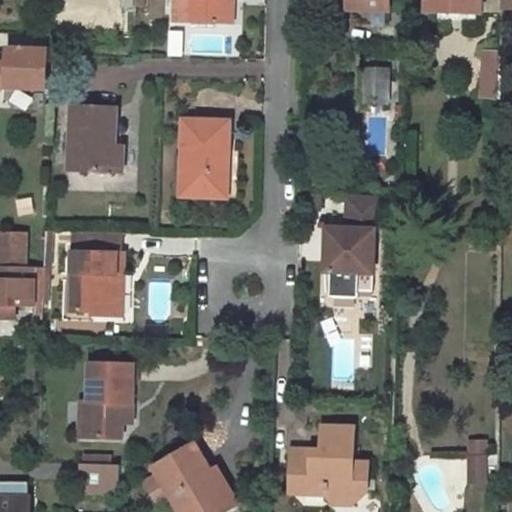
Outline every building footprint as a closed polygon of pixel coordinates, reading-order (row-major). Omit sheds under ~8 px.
[(170,0),(170,23),(229,26),(230,4),(223,3),(223,0),(170,0)] [(349,0),(349,9),(390,10),(390,6),(390,0),(349,0)] [(426,0),(427,10),(481,12),(481,0),(426,0)] [(504,13),(504,0),(481,0),(481,12),(504,13)] [(0,86),(45,89),(47,49),(8,47),(8,63),(0,62),(0,86)] [(503,53),(487,52),(486,97),(502,98),(503,77),(503,53)] [(362,70),(361,104),(389,105),(390,71),(362,70)] [(511,137),(511,77),(503,77),(502,98),(502,137),(511,137)] [(116,103),(71,102),(70,169),(116,171),(116,139),(116,103)] [(229,156),(229,125),(184,124),(183,157),(191,157),(190,198),(228,199),(229,156)] [(116,171),(124,171),(124,139),(116,139),(116,171)] [(182,198),(190,198),(191,157),(183,157),(182,198)] [(379,196),(346,195),(345,226),(331,225),(330,254),(325,254),(324,289),(330,289),(330,294),(358,295),(358,288),(359,270),(374,270),(375,228),(378,228),(379,196)] [(0,230),(0,264),(24,265),(24,232),(0,230)] [(73,230),(72,272),(75,272),(75,288),(71,288),(70,312),(92,312),(92,309),(121,310),(122,268),(129,268),(130,249),(128,249),(128,232),(73,230)] [(0,317),(18,318),(18,304),(33,305),(45,305),(46,266),(24,265),(0,264),(0,317)] [(128,310),(129,268),(122,268),(121,310),(128,310)] [(374,270),(359,270),(358,288),(373,288),(374,270)] [(45,305),(33,305),(32,321),(44,321),(45,305)] [(81,397),(80,439),(122,440),(122,426),(123,399),(133,399),(134,361),(88,359),(88,397),(81,397)] [(133,426),(133,399),(123,399),(122,426),(133,426)] [(354,461),(355,429),(320,427),(320,446),(319,455),(310,455),(309,479),(317,480),(324,489),(323,499),(340,501),(344,511),(363,511),(370,487),(370,461),(354,461)] [(212,472),(195,445),(154,469),(157,474),(142,483),(155,504),(170,495),(179,511),(224,511),(233,507),(230,501),(212,472)] [(310,445),(310,455),(319,455),(320,446),(310,445)] [(484,459),(485,448),(468,448),(468,458),(484,459)] [(484,489),(484,463),(468,463),(468,489),(484,489)] [(122,465),(84,464),(83,490),(121,492),(122,465)] [(235,497),(217,468),(212,472),(230,501),(235,497)] [(317,480),(309,479),(308,498),(323,499),(324,489),(317,480)] [(30,511),(31,499),(0,497),(0,511),(30,511)]
